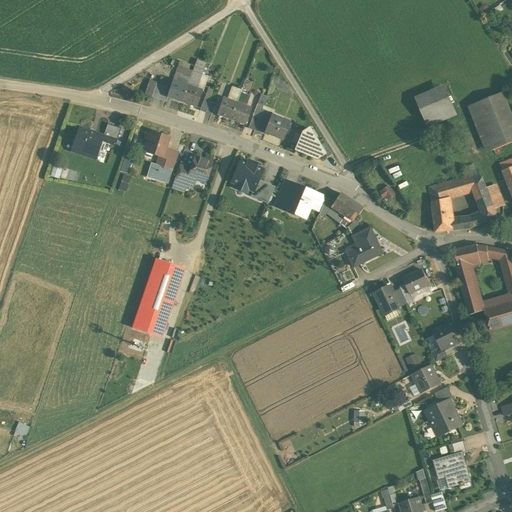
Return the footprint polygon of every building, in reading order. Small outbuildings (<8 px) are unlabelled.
[(190,79),(187,86),(197,90),(205,67),(196,63),(192,73),(190,79)] [(192,73),(177,67),(175,74),(180,76),(190,79),(192,73)] [(180,76),(178,83),(173,81),(170,89),(167,97),(168,98),(182,102),(187,86),(190,79),(180,76)] [(272,81),(266,97),(273,99),(279,84),(272,81)] [(170,89),(156,84),(151,97),(166,103),(168,98),(167,97),(170,89)] [(197,90),(187,86),(182,102),(196,107),(202,92),(197,90)] [(428,129),(457,116),(445,86),(415,98),(428,129)] [(233,88),(229,101),(236,104),(241,90),(233,88)] [(208,89),(200,111),(205,113),(209,102),(213,91),(208,89)] [(241,90),(236,104),(245,107),(250,92),(241,89),(241,90)] [(511,113),(503,93),(476,104),(494,150),(511,142),(511,113)] [(229,101),(223,99),(217,115),(231,120),(236,104),(229,101)] [(209,102),(205,113),(211,115),(215,104),(209,102)] [(245,107),(236,104),(231,120),(245,125),(251,109),(245,107)] [(487,153),(494,150),(476,104),(468,107),(487,153)] [(259,118),(255,129),(264,133),(272,114),(261,110),(259,118)] [(291,122),(272,114),(264,133),(283,141),(291,122)] [(249,127),(255,129),(259,118),(253,116),(249,127)] [(121,130),(108,125),(104,137),(103,141),(115,145),(121,130)] [(104,137),(79,128),(71,151),(82,155),(84,151),(97,156),(103,141),(104,137)] [(309,129),(303,133),(296,150),(304,154),(317,159),(325,154),(317,142),(309,129)] [(168,139),(151,133),(150,137),(148,136),(146,137),(145,138),(145,139),(145,141),(146,142),(147,143),(144,151),(158,156),(162,157),(165,150),(168,139)] [(322,139),(317,142),(325,154),(326,158),(332,154),(322,139)] [(176,153),(165,150),(162,157),(158,156),(156,165),(171,170),(176,153)] [(127,173),(132,160),(124,157),(119,170),(127,173)] [(212,163),(195,157),(192,167),(188,177),(189,178),(205,183),(212,163)] [(511,159),(500,164),(503,172),(511,168),(511,159)] [(230,184),(252,193),(257,180),(262,169),(240,160),(230,184)] [(53,163),(50,174),(77,182),(80,171),(53,163)] [(192,167),(180,163),(174,182),(186,186),(189,178),(188,177),(192,167)] [(152,164),(148,176),(167,182),(171,170),(156,165),(152,164)] [(462,168),(465,179),(477,175),(474,165),(462,168)] [(511,168),(503,172),(511,193),(511,168)] [(117,188),(125,191),(132,176),(124,173),(117,188)] [(465,179),(453,182),(458,197),(474,193),(486,190),(480,174),(477,175),(465,179)] [(275,188),(257,180),(252,193),(250,197),(268,204),(275,188)] [(453,182),(430,189),(432,204),(449,200),(458,197),(453,182)] [(316,194),(295,185),(290,197),(287,205),(288,205),(307,213),(310,208),(314,197),(316,194)] [(498,186),(486,190),(494,210),(505,206),(498,186)] [(394,196),(388,187),(379,193),(383,199),(385,197),(388,201),(394,196)] [(494,210),(486,190),(474,193),(483,214),(486,222),(497,218),(494,210)] [(290,197),(280,193),(275,206),(285,211),(288,205),(287,205),(290,197)] [(363,209),(340,193),(334,202),(330,208),(331,208),(327,214),(340,224),(339,224),(346,229),(347,228),(348,228),(353,223),(363,209)] [(323,200),(314,197),(310,208),(318,211),(323,200)] [(334,202),(326,198),(320,211),(327,214),(331,208),(330,208),(334,202)] [(465,219),(451,221),(449,200),(432,204),(436,233),(467,229),(465,219)] [(483,214),(470,219),(465,219),(467,229),(470,229),(486,222),(483,214)] [(368,229),(352,238),(358,250),(346,256),(352,269),(380,254),(368,229)] [(477,246),(453,251),(459,266),(456,267),(458,274),(470,271),(468,264),(480,261),(477,247),(477,246)] [(489,248),(477,247),(480,261),(488,258),(493,258),(500,260),(510,295),(511,303),(511,302),(511,253),(509,252),(489,248)] [(155,260),(133,328),(161,337),(183,269),(155,260)] [(422,270),(403,279),(405,284),(410,295),(429,285),(422,270)] [(480,304),(470,271),(458,274),(470,315),(482,312),(480,304)] [(405,284),(399,287),(401,290),(404,297),(410,295),(405,284)] [(391,286),(374,294),(383,312),(384,311),(391,313),(397,311),(398,308),(393,298),(396,297),(394,294),(394,293),(391,286)] [(394,293),(394,294),(396,297),(393,298),(398,308),(407,303),(404,297),(401,290),(394,293)] [(510,295),(480,304),(482,312),(484,311),(484,310),(511,303),(510,295)] [(511,302),(511,303),(484,310),(484,311),(490,332),(511,325),(511,302)] [(457,344),(448,325),(438,330),(437,337),(441,348),(442,351),(444,350),(457,344)] [(441,348),(431,353),(436,363),(447,357),(444,350),(442,351),(441,348)] [(406,357),(410,369),(422,364),(418,353),(406,357)] [(440,384),(431,366),(412,375),(422,393),(440,384)] [(448,388),(435,394),(440,405),(450,400),(450,401),(454,399),(448,388)] [(409,399),(397,406),(400,412),(412,406),(409,399)] [(440,405),(428,411),(433,423),(431,423),(438,437),(462,426),(450,401),(450,400),(440,405)] [(511,404),(502,407),(505,417),(511,414),(511,404)] [(364,426),(365,410),(353,410),(353,426),(364,426)] [(14,434),(23,439),(29,426),(20,422),(14,434)] [(463,441),(452,445),(455,455),(463,453),(463,454),(467,453),(463,441)] [(455,455),(433,461),(438,479),(449,476),(452,488),(471,482),(463,454),(463,453),(455,455)] [(426,479),(419,481),(426,505),(433,503),(431,496),(426,479)] [(442,492),(431,496),(433,503),(435,511),(436,511),(447,509),(442,492)] [(391,497),(384,499),(387,510),(394,508),(391,497)] [(419,499),(400,504),(402,511),(423,511),(426,511),(424,505),(421,506),(419,499)]
